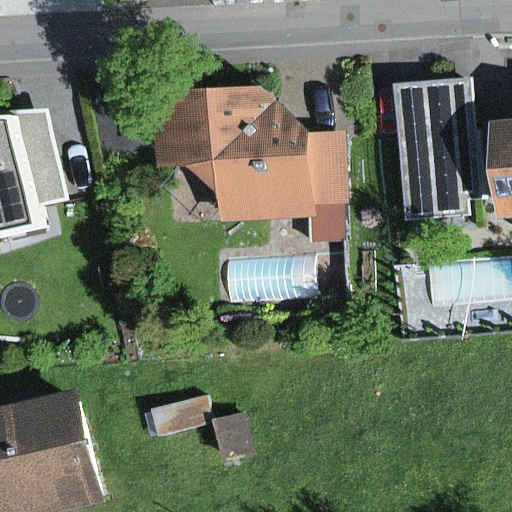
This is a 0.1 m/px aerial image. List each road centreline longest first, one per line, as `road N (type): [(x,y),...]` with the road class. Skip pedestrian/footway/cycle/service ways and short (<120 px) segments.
road 1 (residential): [(390,16),(0,40)]
road 2 (residential): [(511,13),(390,16)]
